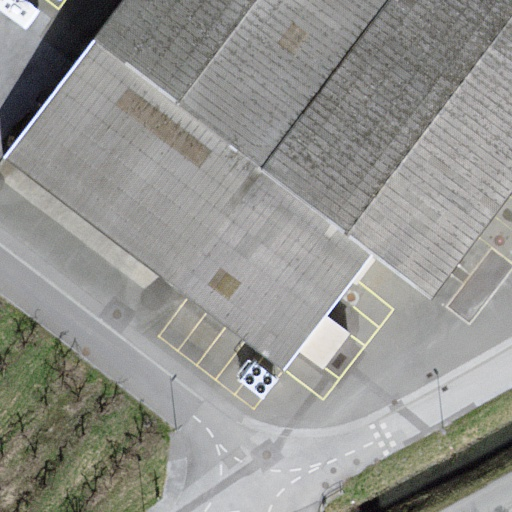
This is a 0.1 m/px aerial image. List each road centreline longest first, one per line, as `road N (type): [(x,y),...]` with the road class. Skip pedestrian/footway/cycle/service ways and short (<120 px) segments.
road 1 (residential): [(0,266),(212,433),(255,496)]
road 2 (residential): [(255,496),(511,364)]
